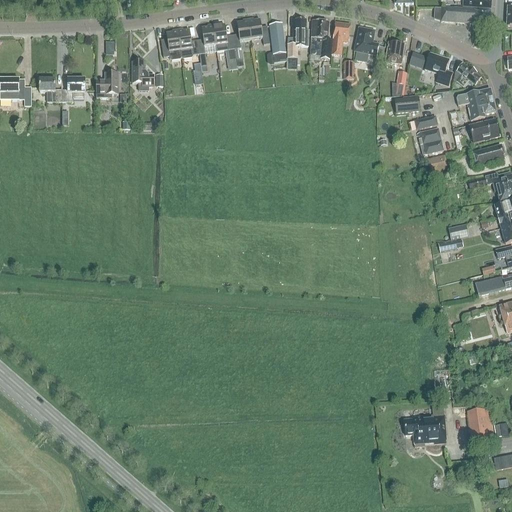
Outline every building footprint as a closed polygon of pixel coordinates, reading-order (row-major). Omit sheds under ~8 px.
[(464,0),(465,8),(490,9),(490,0),(464,0)] [(433,20),(440,22),(440,24),(472,26),(472,30),(489,31),(490,12),(452,9),(434,9),(433,20)] [(260,21),(248,23),(251,41),(262,40),(263,47),(270,46),(267,28),(261,29),(260,21)] [(306,21),(294,21),(294,29),(292,29),(292,40),(293,40),(293,46),(287,46),(287,61),(297,61),(297,48),(308,48),(308,31),(305,31),(306,21)] [(312,22),(310,57),(321,58),(320,63),(329,63),(331,46),(325,45),(326,35),(328,35),(329,24),(312,22)] [(235,60),(236,60),(242,59),(239,43),(251,41),(248,23),(237,25),(238,36),(232,37),(235,60)] [(347,41),(349,26),(334,24),(332,42),(331,53),(337,54),(338,40),(347,41)] [(273,56),(285,55),(281,25),(269,26),(273,56)] [(237,70),(236,60),(235,60),(232,37),(226,38),(224,26),(213,28),(216,53),(224,52),(227,72),(237,70)] [(199,56),(205,55),(216,53),(213,28),(201,30),(203,41),(197,42),(199,56)] [(372,44),(374,32),(358,29),(356,42),(358,42),(356,59),(364,61),(365,55),(376,58),(376,61),(382,62),(384,49),(378,48),(379,46),(372,44)] [(189,31),(177,33),(180,52),(180,58),(183,60),(191,59),(193,57),(199,56),(197,42),(191,43),(189,31)] [(177,33),(166,35),(167,41),(161,42),(163,59),(169,58),(169,60),(171,62),(179,61),(180,58),(180,52),(177,33)] [(404,46),(388,44),(385,64),(401,66),(404,46)] [(429,55),(424,71),(438,76),(435,83),(448,87),(452,74),(445,72),(449,61),(429,55)] [(148,89),(154,89),(154,76),(148,77),(145,74),(145,63),(132,63),(132,85),(138,85),(138,89),(138,93),(148,93),(148,89)] [(343,63),(343,81),(354,81),(354,63),(343,63)] [(468,70),(462,66),(456,74),(461,77),(456,83),(463,89),(469,83),(474,87),(480,80),(475,76),(476,75),(469,69),(468,70)] [(201,79),(200,72),(192,73),(193,81),(201,79)] [(407,74),(398,73),(396,85),(395,85),(395,89),(392,89),(392,98),(405,97),(404,89),(405,87),(407,74)] [(105,75),(105,81),(96,81),(96,100),(111,100),(111,96),(118,96),(118,74),(105,75)] [(24,81),(19,81),(0,80),(0,101),(24,101),(24,108),(31,108),(31,89),(24,89),(24,81)] [(59,104),(59,91),(55,91),(56,80),(39,81),(39,93),(47,93),(47,103),(59,104)] [(68,91),(59,91),(59,104),(61,104),(61,108),(67,108),(68,104),(73,104),(73,94),(85,94),(85,80),(68,80),(68,91)] [(495,113),(490,91),(457,98),(457,101),(458,109),(467,107),(470,122),(485,119),(484,116),(495,113)] [(418,99),(394,102),(396,115),(420,112),(418,99)] [(437,127),(435,117),(413,122),(415,132),(437,127)] [(473,145),(498,138),(494,122),(486,124),(486,123),(475,125),(475,126),(468,128),(473,145)] [(443,152),(438,129),(416,135),(422,157),(443,152)] [(505,162),(501,147),(472,155),(476,169),(505,162)] [(444,156),(426,160),(430,175),(448,171),(444,156)] [(511,179),(511,180),(510,175),(498,178),(496,176),(467,184),(469,191),(492,185),(494,194),(496,193),(499,205),(511,201),(511,179)] [(507,215),(511,214),(511,203),(494,208),(497,219),(507,217),(507,215)] [(511,224),(511,214),(507,215),(507,217),(497,219),(501,231),(511,228),(510,225),(511,224)] [(486,222),(480,224),(481,230),(488,229),(486,222)] [(511,224),(510,225),(511,228),(501,231),(505,246),(511,244),(511,224)] [(466,226),(448,230),(450,242),(468,238),(466,226)] [(455,241),(437,245),(439,254),(457,250),(455,241)] [(511,246),(494,251),(496,260),(505,258),(508,269),(511,268),(511,246)] [(493,267),(481,270),(483,277),(495,274),(493,267)] [(478,299),(511,289),(511,275),(507,276),(507,279),(503,280),(502,278),(474,285),(478,299)] [(511,304),(498,308),(506,335),(511,333),(511,304)] [(475,339),(492,335),(488,315),(471,319),(475,339)] [(424,448),(424,446),(446,445),(446,442),(443,409),(432,410),(432,417),(413,418),(413,421),(404,422),(405,437),(413,437),(414,449),(424,448)] [(489,440),(485,410),(466,413),(470,442),(489,440)] [(506,425),(493,427),(495,439),(508,437),(506,425)] [(511,456),(492,460),(495,472),(511,468),(511,456)]
